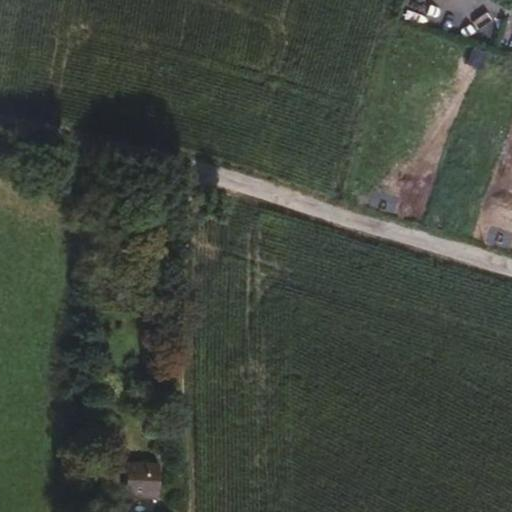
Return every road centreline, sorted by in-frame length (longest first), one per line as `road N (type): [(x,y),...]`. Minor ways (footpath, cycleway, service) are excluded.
road 1 (residential): [(511,266),(182,165),(0,138)]
road 2 (track): [(174,511),(182,165)]
